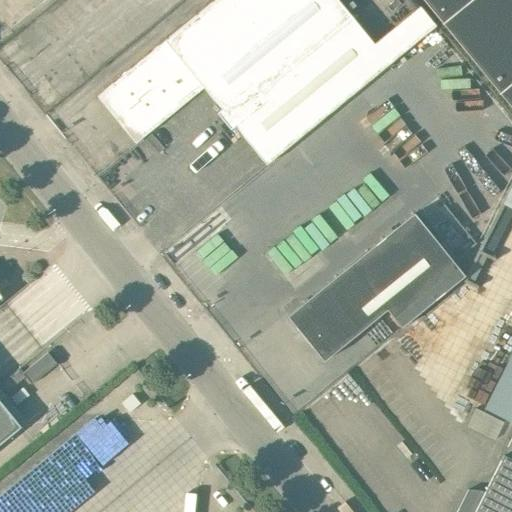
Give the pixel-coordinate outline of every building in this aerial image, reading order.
[(338,0),(214,0),(104,91),(142,138),(204,88),(222,110),(218,113),(231,129),(235,126),(267,165),(436,26),(420,7),(375,44),(338,0)] [(511,0),(423,0),(511,108),(511,0)] [(449,189),(443,205),(486,221),(492,205),(449,189)] [(511,213),(511,209),(504,205),(481,251),(491,256),(511,213)] [(324,361),(389,308),(403,326),(466,275),(415,213),(288,316),(324,361)] [(486,257),(480,253),(467,279),(473,282),(486,257)] [(0,443),(21,427),(0,401),(0,299),(3,297),(0,293),(0,443)] [(22,373),(31,384),(57,363),(48,352),(22,373)] [(511,355),(485,409),(511,422),(511,355)] [(131,395),(121,403),(129,412),(138,404),(131,395)] [(511,511),(511,437),(485,492),(480,490),(468,488),(455,511),(511,511)]
